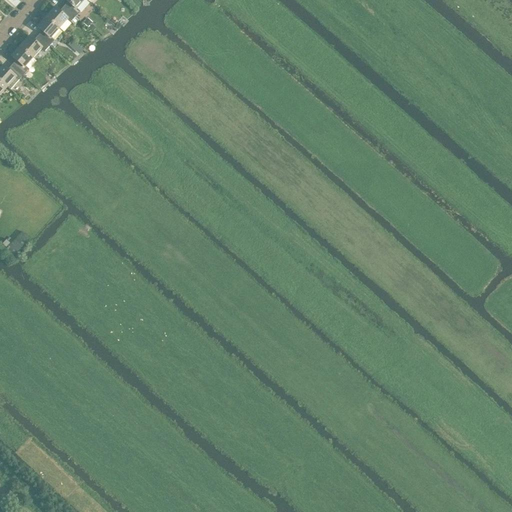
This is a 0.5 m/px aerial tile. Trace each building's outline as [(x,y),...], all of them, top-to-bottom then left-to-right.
[(65,0),(68,2),(63,7),(75,17),(80,12),(76,9),(84,0),(65,0)] [(46,18),(59,29),(68,19),(71,22),(75,17),(63,7),(59,11),(55,7),(46,18)] [(41,32),(38,36),(49,46),(54,41),(50,38),(59,29),(46,18),(37,27),(41,32)] [(20,47),(33,58),(42,49),(45,51),(49,46),(38,36),(33,40),(29,36),(20,47)] [(16,60),(12,65),(23,75),(28,71),(24,68),(33,58),(20,47),(11,56),(16,60)] [(0,69),(0,80),(7,87),(10,90),(19,80),(23,75),(12,65),(7,70),(3,66),(0,69)]
